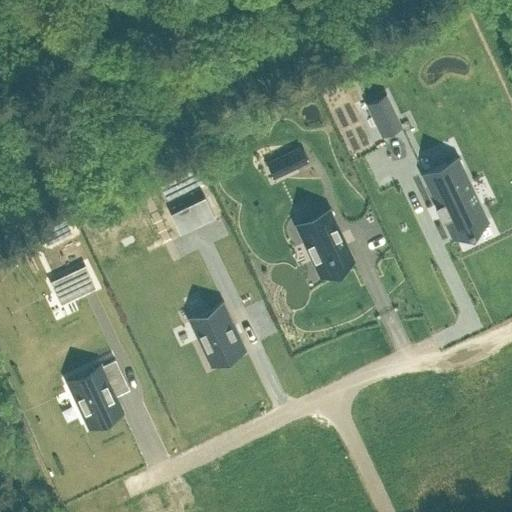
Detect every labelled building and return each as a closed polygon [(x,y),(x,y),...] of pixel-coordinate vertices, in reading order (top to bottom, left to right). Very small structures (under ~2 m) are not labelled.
[(385,93),(367,101),(381,132),(399,123),(385,93)] [(299,145),(288,150),(295,165),(306,160),(299,145)] [(456,155),(422,172),(436,201),(434,202),(434,204),(437,203),(443,215),(440,216),(441,217),(443,216),(452,235),(466,228),(467,229),(472,227),(471,225),(486,218),(456,155)] [(328,207),(296,222),(319,273),(352,257),(328,207)] [(84,263),(50,279),(60,301),(94,285),(84,263)] [(221,300),(189,316),(211,363),(243,347),(221,300)] [(99,363),(67,378),(89,425),(121,410),(99,363)] [(301,511),(299,511),(297,511),(289,493),(260,507),(262,511),(301,511)]
